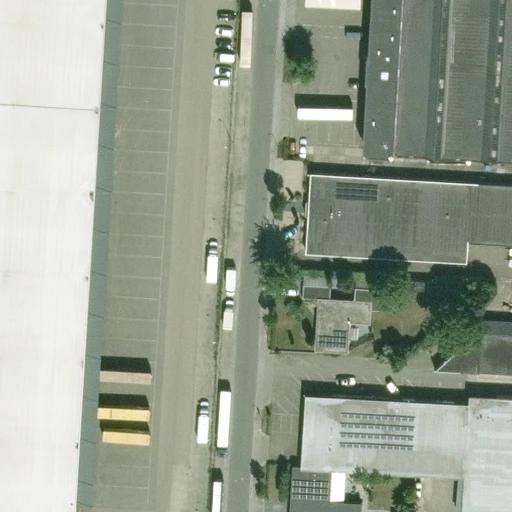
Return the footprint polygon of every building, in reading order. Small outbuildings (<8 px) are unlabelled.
[(0,0),(0,511),(75,511),(106,0),(0,0)] [(511,0),(373,0),(364,143),(369,149),(390,151),(394,147),(397,151),(511,158),(511,0)] [(511,183),(311,171),(306,251),(316,252),(316,255),(327,255),(327,252),(466,261),(468,241),(511,243),(511,183)] [(397,287),(459,291),(460,280),(398,276),(397,287)] [(369,321),(370,307),(383,308),(384,289),(356,287),(355,299),(329,297),(330,285),(304,283),(304,296),(318,296),(315,347),(347,349),(349,320),(369,321)] [(511,331),(475,329),(434,366),(434,368),(511,372),(511,331)] [(306,392),(305,399),(301,464),(305,464),(305,465),(332,466),(332,467),(332,466),(415,472),(464,474),(461,511),(511,511),(511,396),(497,395),(470,393),(469,401),(306,392)] [(332,467),(332,466),(305,465),(305,464),(301,464),(293,464),(290,511),(360,511),(361,501),(331,499),(332,467)]
